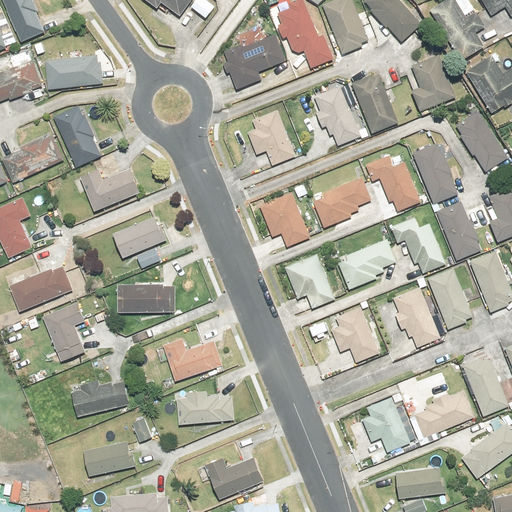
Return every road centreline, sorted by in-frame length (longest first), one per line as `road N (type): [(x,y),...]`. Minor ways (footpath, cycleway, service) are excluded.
road 1 (residential): [(99,0),(177,106),(338,511)]
road 2 (unknown): [(185,126),(390,51),(404,54),(412,68)]
road 3 (unknown): [(0,127),(80,95),(166,91)]
